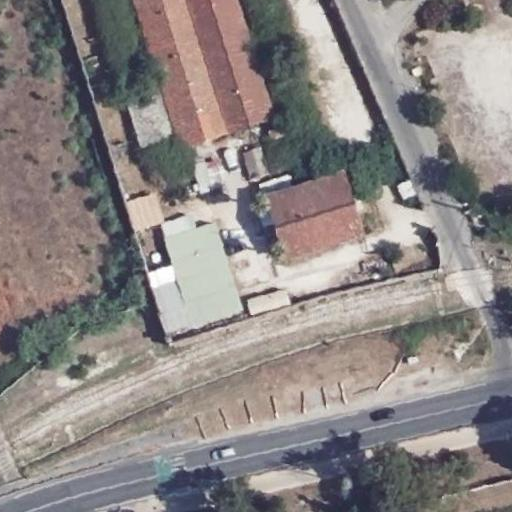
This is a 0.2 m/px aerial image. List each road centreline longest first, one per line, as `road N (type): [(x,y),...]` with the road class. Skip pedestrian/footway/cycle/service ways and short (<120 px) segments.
road 1 (secondary): [(511,393),(22,511)]
road 2 (unclassified): [(511,361),(351,0)]
